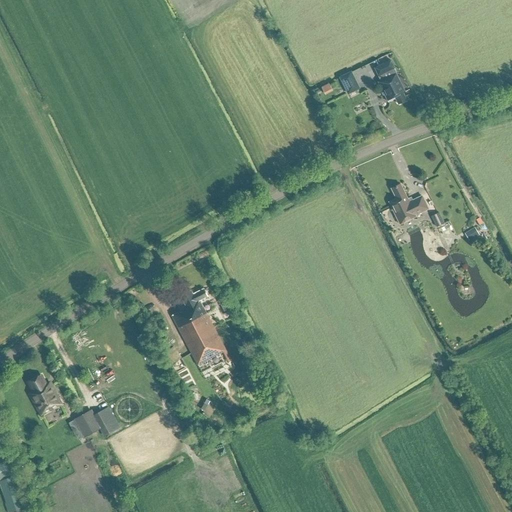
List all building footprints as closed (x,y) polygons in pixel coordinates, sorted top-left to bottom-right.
[(378,82),(385,96),(390,105),(397,101),(398,104),(407,100),(403,93),(405,91),(396,73),(395,73),(393,69),(394,68),(391,60),(375,68),(381,81),(378,82)] [(348,95),(360,89),(351,71),(339,77),(348,95)] [(333,91),(329,83),(321,87),(325,95),(333,91)] [(408,198),(401,183),(390,188),(395,198),(388,202),(400,225),(417,217),(417,216),(429,209),(422,195),(412,200),(411,197),(408,198)] [(436,227),(444,223),(439,212),(431,216),(436,227)] [(479,234),(474,227),(465,233),(469,240),(479,234)] [(208,296),(204,289),(193,294),(191,290),(180,295),(187,308),(172,316),(198,366),(226,351),(200,300),(208,296)] [(224,296),(221,290),(216,293),(219,299),(224,296)] [(175,361),(182,355),(175,348),(168,354),(175,361)] [(48,386),(42,375),(28,382),(34,394),(31,396),(42,415),(61,404),(51,385),(48,386)] [(204,411),(210,401),(206,399),(201,409),(204,411)] [(104,436),(120,427),(108,407),(94,414),(91,409),(74,419),(75,419),(68,423),(78,440),(84,436),(84,437),(100,428),(104,436)] [(0,472),(8,468),(1,452),(0,452),(0,472)]
